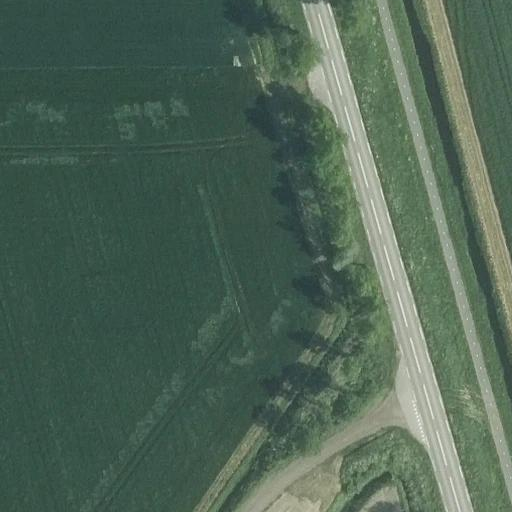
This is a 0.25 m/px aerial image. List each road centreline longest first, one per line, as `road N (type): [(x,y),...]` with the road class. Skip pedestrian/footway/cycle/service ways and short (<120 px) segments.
road 1 (secondary): [(427,400),(314,0)]
road 2 (unclassified): [(247,511),(311,455),(427,400)]
